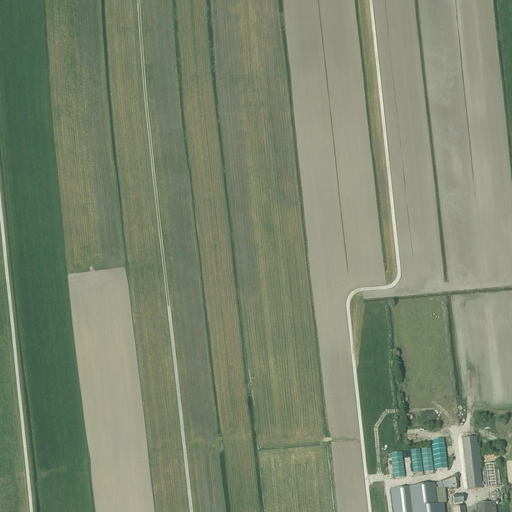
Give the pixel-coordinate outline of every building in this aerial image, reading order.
[(468,491),(482,489),(477,438),(462,440),(468,491)] [(487,488),(500,487),(497,464),(484,465),(487,488)] [(445,490),(457,488),(455,478),(435,485),(436,490),(444,489),(445,490)] [(391,490),(393,511),(443,511),(443,505),(436,506),(433,485),(391,490)] [(501,492),(489,493),(490,501),(491,501),(491,502),(502,501),(505,501),(505,496),(502,496),(501,492)] [(453,505),(464,504),(463,495),(453,496),(453,505)]
